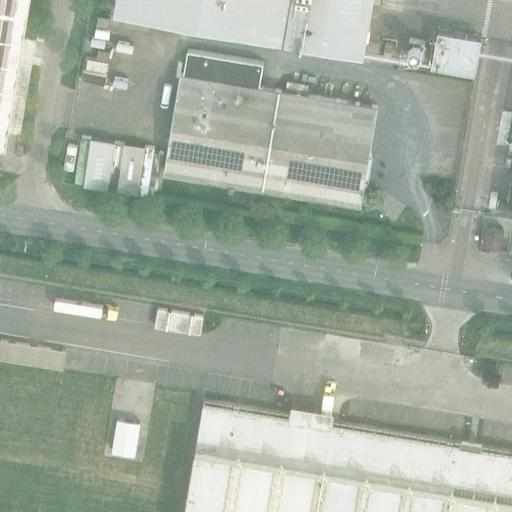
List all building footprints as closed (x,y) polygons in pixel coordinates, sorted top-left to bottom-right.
[(0,0),(0,143),(3,144),(17,57),(26,0),(0,0)] [(116,0),(115,10),(365,53),(374,0),(116,0)] [(431,64),(475,71),(481,37),(437,29),(431,64)] [(111,70),(110,35),(89,35),(90,70),(111,70)] [(407,54),(422,56),(425,41),(409,38),(407,54)] [(378,105),(233,81),(235,71),(213,67),(211,77),(181,72),(164,171),(362,204),(378,105)] [(77,171),(143,180),(150,131),(84,122),(77,171)] [(484,243),(499,246),(502,228),(487,225),(484,243)] [(155,325),(201,333),(204,315),(158,307),(155,325)] [(4,324),(0,343),(84,358),(88,339),(4,324)] [(113,426),(151,432),(158,385),(120,379),(113,426)] [(511,511),(511,452),(481,447),(461,444),(203,401),(184,511),(511,511)] [(461,444),(481,447),(482,441),(462,437),(461,444)]
